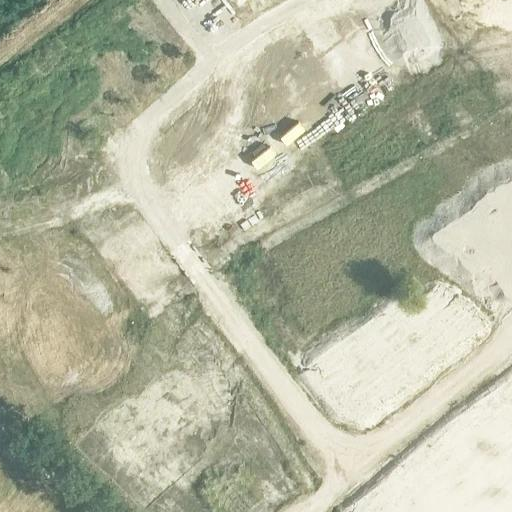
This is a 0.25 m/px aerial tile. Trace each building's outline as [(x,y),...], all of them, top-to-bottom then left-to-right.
[(6,51),(0,55),(0,213),(25,195),(8,172),(180,48),(145,0),(93,0),(11,59),(6,51)] [(442,135),(458,127),(443,96),(426,104),(442,135)] [(418,128),(377,153),(362,126),(340,139),(355,165),(369,156),(378,172),(427,144),(418,128)] [(171,352),(177,333),(158,327),(152,346),(171,352)] [(90,384),(63,416),(84,433),(110,401),(90,384)] [(0,399),(0,440),(21,421),(0,399)]
